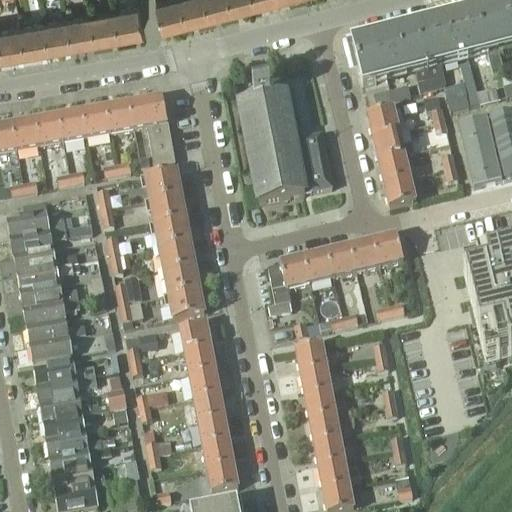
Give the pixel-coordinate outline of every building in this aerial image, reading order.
[(162,29),(185,23),(179,0),(165,0),(155,3),(162,29)] [(179,0),(185,23),(208,17),(204,0),(179,0)] [(204,0),(208,17),(231,11),(228,0),(204,0)] [(228,0),(231,11),(254,5),(253,0),(228,0)] [(138,6),(114,11),(118,37),(142,33),(138,6)] [(508,49),(511,48),(511,26),(507,9),(352,49),(362,90),(376,86),(376,84),(413,74),(419,99),(442,94),(444,89),(440,75),(437,76),(435,68),(485,55),(492,81),(503,78),(499,63),(511,60),(508,49)] [(95,41),(118,37),(114,11),(90,15),(95,41)] [(72,46),(95,41),(90,15),(67,19),(72,46)] [(48,50),(72,46),(67,19),(43,23),(48,50)] [(25,54),(48,50),(43,23),(20,27),(25,54)] [(0,50),(1,58),(25,54),(20,27),(0,30),(0,50)] [(511,100),(511,88),(503,91),(506,102),(511,100)] [(274,102),(272,91),(247,96),(249,107),(239,109),(259,209),(304,200),(304,199),(331,194),(321,139),(299,144),(299,146),(294,147),(284,100),(274,102)] [(407,91),(390,95),(392,106),(410,102),(407,91)] [(457,93),(444,96),(449,117),(468,112),(466,101),(460,103),(457,93)] [(476,98),(479,109),(498,104),(495,93),(486,96),(476,98)] [(375,111),(392,106),(390,95),(373,100),(375,111)] [(128,108),(133,135),(146,133),(153,172),(173,168),(166,129),(165,120),(167,119),(165,111),(163,111),(161,102),(128,108)] [(426,117),(430,116),(440,114),(437,102),(423,105),(426,117)] [(128,108),(105,113),(109,139),(133,135),(128,108)] [(109,139),(105,113),(81,117),(86,144),(109,139)] [(372,143),(398,137),(392,113),(366,119),(372,143)] [(511,113),(489,118),(505,185),(511,183),(511,113)] [(430,116),(433,128),(443,126),(440,114),(430,116)] [(58,121),(63,148),(86,144),(81,117),(58,121)] [(501,186),(485,119),(457,126),(473,192),(501,186)] [(39,152),(63,148),(58,121),(34,125),(39,152)] [(34,125),(11,130),(16,156),(39,152),(34,125)] [(446,138),(443,126),(433,128),(436,141),(446,138)] [(0,158),(16,156),(11,130),(0,131),(0,158)] [(377,166),(403,160),(398,137),(372,143),(377,166)] [(383,189),(409,183),(403,160),(377,166),(383,189)] [(441,163),(444,175),(454,173),(451,160),(441,163)] [(147,162),(138,164),(140,174),(148,173),(147,162)] [(42,166),(45,182),(53,180),(50,164),(42,166)] [(128,168),(115,170),(117,180),(129,178),(128,168)] [(105,183),(117,180),(115,170),(103,173),(105,183)] [(457,185),(454,173),(444,175),(447,187),(457,185)] [(149,206),(180,200),(180,197),(181,195),(180,189),(178,188),(175,176),(144,182),(149,206)] [(81,177),(69,180),(71,189),(83,187),(81,177)] [(58,192),(71,189),(69,180),(56,182),(58,192)] [(415,207),(409,183),(383,189),(388,213),(415,207)] [(22,189),(24,199),(36,196),(34,187),(22,189)] [(24,199),(22,189),(9,192),(11,201),(24,199)] [(100,216),(110,214),(106,196),(96,197),(100,216)] [(180,200),(149,206),(153,230),(185,224),(184,220),(185,219),(184,213),(183,212),(180,200)] [(6,225),(10,244),(64,234),(63,225),(46,228),(43,208),(23,211),(25,222),(6,225)] [(113,232),(110,214),(100,216),(103,234),(113,232)] [(185,224),(153,230),(158,253),(189,247),(189,244),(190,242),(189,236),(187,235),(185,224)] [(64,234),(10,244),(13,261),(51,254),(50,247),(66,244),(66,243),(92,239),(90,230),(64,234)] [(511,233),(484,243),(488,257),(511,248),(511,233)] [(396,240),(372,246),(378,272),(402,266),(396,240)] [(109,263),(119,261),(116,243),(106,245),(109,263)] [(372,246),(349,251),(356,278),(378,272),(372,246)] [(189,247),(158,253),(163,277),(194,271),(193,268),(194,266),(193,260),(192,259),(189,247)] [(349,251),(326,257),(332,283),(356,278),(349,251)] [(13,261),(16,279),(62,271),(61,262),(53,264),(51,254),(13,261)] [(326,257),(302,262),(309,289),(332,283),(326,257)] [(75,259),(62,261),(63,271),(70,269),(77,268),(75,259)] [(122,279),(119,261),(109,263),(113,281),(122,279)] [(288,294),(309,289),(302,262),(279,268),(279,270),(267,273),(276,309),(291,306),(288,294)] [(475,273),(463,276),(466,289),(465,289),(466,291),(468,300),(468,302),(469,302),(471,311),(470,311),(471,313),(471,312),(473,322),(473,323),(474,323),(476,333),(476,334),(479,344),(478,344),(479,345),(481,352),(481,354),(481,355),(481,356),(482,356),(482,359),(483,362),(484,362),(486,367),(493,365),(495,365),(495,366),(497,365),(497,366),(499,366),(499,365),(509,363),(511,363),(511,362),(511,361),(511,264),(511,265),(501,267),(499,267),(499,268),(489,270),(487,270),(477,273),(475,273)] [(63,271),(62,271),(16,279),(19,297),(57,290),(56,282),(72,279),(70,269),(63,271)] [(163,277),(167,301),(199,294),(198,291),(199,290),(198,284),(196,283),(194,271),(163,277)] [(90,286),(93,302),(104,301),(101,284),(90,286)] [(19,297),(22,314),(77,305),(75,294),(59,297),(57,290),(19,297)] [(118,310),(128,308),(124,290),(115,292),(118,310)] [(199,294),(167,301),(172,325),(203,319),(203,315),(204,313),(203,307),(201,306),(199,294)] [(104,301),(93,302),(90,303),(92,314),(106,312),(104,301)] [(78,315),(77,305),(22,314),(25,332),(64,325),(62,317),(78,315)] [(267,312),(269,321),(291,317),(289,307),(267,312)] [(131,326),(128,308),(118,310),(121,328),(131,326)] [(401,309),(388,312),(390,322),(403,319),(401,309)] [(390,322),(388,312),(376,315),(378,325),(390,322)] [(354,320),(342,323),(344,333),(356,330),(354,320)] [(344,333),(342,323),(329,326),(332,336),(344,333)] [(25,332),(28,350),(75,342),(74,334),(65,335),(64,325),(25,332)] [(179,334),(184,358),(210,353),(205,329),(179,334)] [(306,342),(303,329),(294,331),(297,344),(306,342)] [(112,337),(104,338),(107,355),(115,354),(112,337)] [(154,339),(139,341),(141,351),(156,348),(154,339)] [(77,350),(75,342),(28,350),(32,368),(70,361),(68,352),(77,350)] [(299,379),(326,374),(321,349),(295,355),(299,379)] [(373,351),(375,364),(385,362),(382,350),(373,351)] [(215,376),(210,353),(184,358),(188,381),(215,376)] [(130,371),(140,369),(137,354),(127,356),(130,371)] [(113,379),(119,378),(116,360),(110,361),(113,379)] [(387,375),(385,362),(375,364),(377,376),(387,375)] [(94,382),(93,373),(73,377),(71,367),(33,374),(36,392),(94,382)] [(142,384),(140,369),(130,371),(134,392),(143,390),(142,384)] [(299,379),(304,402),(330,397),(326,374),(299,379)] [(188,381),(193,404),(219,399),(215,376),(188,381)] [(94,382),(36,392),(39,409),(77,403),(76,393),(96,390),(94,382)] [(116,396),(123,394),(120,382),(113,384),(116,396)] [(111,416),(126,413),(123,395),(107,398),(111,416)] [(382,398),(384,411),(394,409),(391,396),(382,398)] [(335,420),(330,397),(304,402),(308,425),(335,420)] [(193,404),(197,428),(224,423),(219,399),(193,404)] [(146,401),(136,402),(138,415),(148,413),(146,401)] [(77,403),(39,409),(42,427),(89,419),(87,411),(79,412),(77,403)] [(396,421),(394,409),(384,411),(386,423),(396,421)] [(151,425),(148,413),(138,415),(141,427),(151,425)] [(119,429),(128,427),(126,415),(116,417),(119,429)] [(89,419),(42,427),(45,445),(84,438),(82,429),(90,427),(89,419)] [(308,425),(313,449),(339,444),(335,420),(308,425)] [(197,428),(202,451),(228,446),(224,423),(197,428)] [(84,438),(45,445),(48,463),(109,452),(115,451),(114,446),(111,445),(101,446),(100,445),(85,448),(84,438)] [(390,445),(393,457),(402,456),(400,443),(390,445)] [(313,449),(317,472),(344,467),(339,444),(313,449)] [(167,446),(155,448),(157,460),(169,458),(167,446)] [(202,451),(206,474),(233,469),(228,446),(202,451)] [(145,449),(147,462),(157,460),(155,448),(155,447),(145,449)] [(109,452),(48,463),(51,480),(90,474),(88,464),(110,460),(109,452)] [(405,468),(402,456),(393,457),(395,470),(405,468)] [(160,472),(157,460),(147,462),(150,474),(160,472)] [(127,486),(138,484),(135,467),(124,469),(127,486)] [(317,472),(321,496),(348,490),(344,467),(317,472)] [(237,493),(233,469),(206,474),(211,498),(237,493)] [(90,474),(51,480),(54,498),(101,490),(105,489),(103,481),(91,483),(90,474)] [(140,511),(136,486),(106,491),(110,511),(140,511)] [(101,490),(54,498),(56,511),(96,511),(94,500),(102,498),(101,490)] [(352,511),(348,490),(321,496),(324,511),(352,511)] [(409,493),(397,495),(399,505),(411,503),(409,493)] [(167,497),(155,499),(157,509),(169,507),(167,497)]
